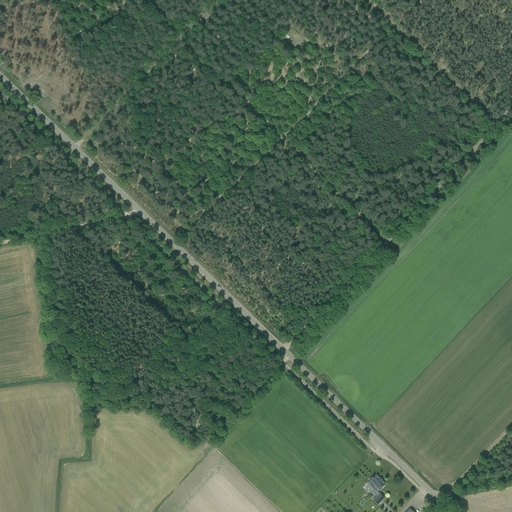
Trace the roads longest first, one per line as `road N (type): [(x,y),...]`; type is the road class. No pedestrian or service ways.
road 1 (tertiary): [(450,511),(0,76)]
road 2 (track): [(420,0),(280,138),(179,39)]
road 3 (track): [(511,106),(297,332)]
road 4 (track): [(367,0),(495,123)]
road 5 (track): [(280,138),(173,244)]
road 6 (track): [(280,138),(386,238)]
road 7 (track): [(139,211),(0,242)]
road 8 (track): [(114,108),(69,63),(42,0)]
